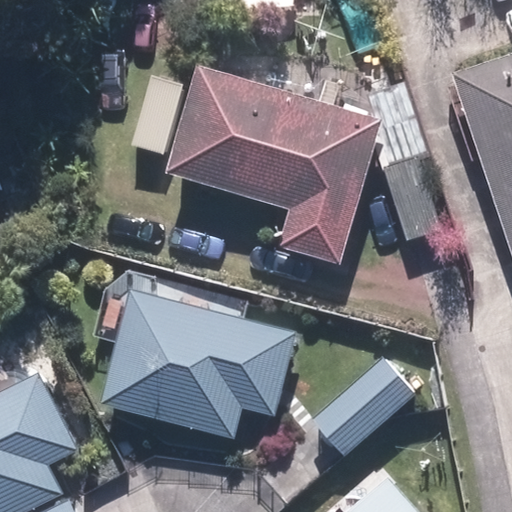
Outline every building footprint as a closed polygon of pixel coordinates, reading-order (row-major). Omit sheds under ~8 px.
[(511,54),(450,75),(511,260),(511,54)] [(282,245),(336,261),(378,120),(192,66),(160,172),(292,211),(282,245)] [(296,334),(126,290),(95,406),(232,441),(240,411),(274,420),(296,334)] [(415,398),(383,361),(311,421),(342,459),(415,398)] [(41,373),(0,393),(0,511),(30,511),(63,496),(47,464),(79,448),(41,373)] [(415,511),(388,480),(350,511),(415,511)] [(75,511),(69,500),(43,511),(75,511)]
